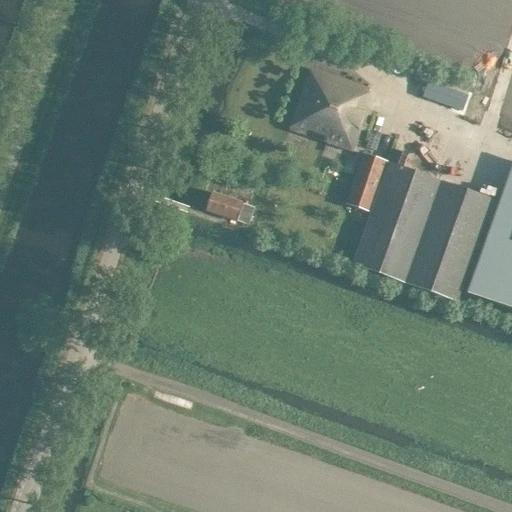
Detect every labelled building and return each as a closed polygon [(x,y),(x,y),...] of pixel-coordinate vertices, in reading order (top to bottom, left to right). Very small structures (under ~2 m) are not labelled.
[(423,43),(417,54),(433,63),(439,51),(423,43)] [(291,128),(354,149),(369,106),(366,105),(370,93),(369,92),(369,89),(311,70),(291,128)] [(352,264),(457,301),(493,199),(362,152),(344,203),(370,212),(352,264)] [(511,159),(466,292),(511,308),(511,159)] [(204,212),(235,222),(236,220),(248,224),(254,206),(211,191),(204,212)]
